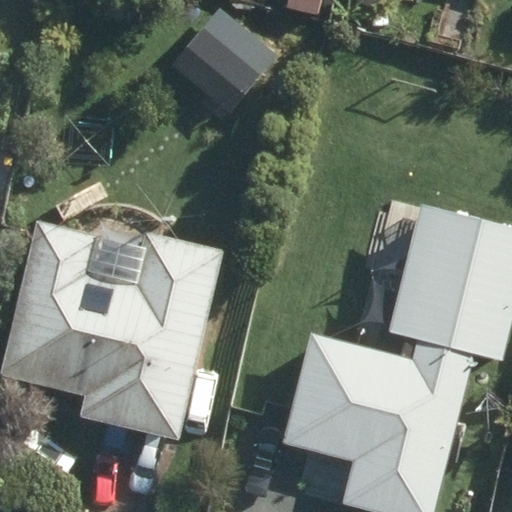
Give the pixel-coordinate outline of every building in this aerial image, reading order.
[(277,0),(316,10),(318,0),(277,0)] [(285,37),(249,28),(242,57),(277,66),(285,37)] [(164,149),(158,183),(180,188),(186,153),(164,149)] [(405,327),(511,354),(511,217),(437,199),(405,327)] [(192,442),(236,258),(164,241),(152,289),(103,278),(112,242),(53,228),(17,377),(105,398),(100,419),(192,442)] [(325,391),(296,500),(339,511),(434,511),(458,427),(379,405),(389,367),(357,359),(347,396),(325,391)]
